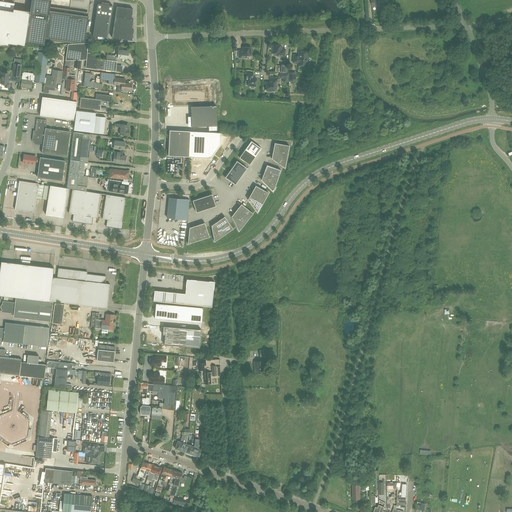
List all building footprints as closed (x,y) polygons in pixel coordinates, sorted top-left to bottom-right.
[(0,0),(0,45),(8,46),(8,43),(25,46),(25,42),(44,45),(45,39),(71,43),(84,42),(88,16),(69,13),(69,10),(50,7),(50,0),(31,0),(30,11),(14,8),(14,3),(0,0)] [(109,5),(109,4),(108,4),(108,5),(102,4),(102,3),(101,3),(101,4),(97,3),(93,35),(108,38),(112,5),(109,5)] [(116,6),(115,16),(131,19),(133,9),(116,6)] [(133,19),(131,19),(115,16),(113,27),(132,29),(133,19)] [(132,40),(133,34),(134,30),(132,29),(113,27),(112,37),(132,40)] [(115,61),(107,60),(97,59),(98,54),(87,53),(88,43),(68,44),(65,61),(86,60),(85,68),(95,69),(116,71),(117,61),(115,61)] [(273,52),(279,53),(278,56),(284,56),(285,49),(281,49),(282,46),(274,45),(273,46),(272,45),(271,46),(271,49),(272,50),(273,50),(273,52)] [(247,57),(247,55),(251,55),(251,52),(252,52),(253,51),(253,49),(252,48),(251,48),(251,47),(243,47),(243,50),(239,50),(239,57),(247,57)] [(108,55),(107,60),(115,61),(116,58),(127,59),(128,51),(118,49),(118,52),(115,56),(108,55)] [(308,52),(306,51),(305,50),(303,50),(302,51),(300,51),(299,56),(294,55),(294,62),(298,62),(298,65),(306,66),(308,52)] [(44,83),(46,68),(48,53),(38,52),(34,81),(44,83)] [(20,77),(21,64),(14,63),(12,76),(20,77)] [(46,78),(46,83),(50,83),(54,84),(54,82),(60,83),(62,71),(53,70),(52,79),(46,78)] [(8,84),(9,73),(2,72),(0,83),(5,84),(5,87),(9,88),(9,84),(8,84)] [(122,85),(121,90),(131,91),(132,83),(125,82),(125,79),(115,78),(115,74),(100,72),(100,79),(109,80),(108,84),(122,85)] [(253,74),(246,73),(246,81),(248,81),(248,85),(250,85),(250,87),(251,88),(254,88),(255,87),(255,86),(256,78),(253,78),(253,74)] [(21,86),(31,88),(32,81),(34,81),(34,75),(23,74),(21,86)] [(279,74),(279,78),(283,78),(283,82),(287,82),(287,74),(279,74)] [(70,76),(69,76),(66,76),(64,76),(63,78),(67,79),(66,90),(74,91),(75,80),(70,79),(70,76)] [(96,81),(91,81),(92,77),(86,76),(86,81),(81,80),(80,85),(95,87),(96,81)] [(277,85),(277,83),(277,79),(270,78),(270,82),(267,82),(266,90),(267,90),(267,91),(268,93),(270,93),(271,92),(271,91),(274,91),(274,84),(277,85)] [(173,89),(173,104),(207,103),(207,88),(173,89)] [(101,100),(111,101),(112,95),(97,94),(96,99),(81,97),(79,107),(100,110),(101,100)] [(42,96),(40,115),(74,120),(77,101),(42,96)] [(216,105),(191,106),(191,115),(191,116),(191,117),(191,121),(191,122),(192,122),(192,126),(191,126),(191,127),(209,126),(211,126),(212,126),(212,125),(216,125),(216,126),(217,126),(216,105)] [(76,110),(74,129),(103,133),(105,117),(95,116),(95,112),(76,110)] [(37,119),(35,131),(34,131),(33,139),(33,140),(33,141),(34,142),(34,143),(35,143),(36,143),(39,144),(39,143),(43,144),(42,153),(67,157),(70,131),(46,128),(47,120),(37,119)] [(117,123),(116,126),(120,127),(120,134),(127,135),(127,134),(129,134),(129,131),(128,130),(128,124),(117,123)] [(190,131),(169,130),(168,155),(189,156),(190,131)] [(190,131),(189,156),(210,157),(212,155),(214,152),(219,144),(220,132),(217,132),(190,131)] [(73,132),(70,160),(80,161),(80,156),(88,157),(89,151),(92,151),(93,146),(90,145),(91,139),(82,138),(83,133),(73,132)] [(111,147),(124,149),(125,142),(115,140),(114,145),(111,144),(111,147)] [(251,141),(245,149),(255,156),(261,148),(251,141)] [(274,143),(273,149),(288,152),(289,145),(283,144),(274,143)] [(255,156),(245,149),(239,157),(249,165),(255,156)] [(288,152),(273,149),(272,155),(287,158),(288,152)] [(126,157),(125,157),(125,156),(121,156),(122,153),(114,152),(113,161),(125,163),(125,162),(126,162),(126,158),(126,157)] [(35,164),(36,156),(24,155),(23,163),(35,164)] [(287,158),(272,155),(271,158),(279,164),(283,167),(285,168),(286,163),(287,158)] [(37,177),(62,181),(65,160),(40,157),(37,177)] [(176,173),(176,172),(177,162),(180,163),(181,163),(181,162),(181,158),(173,158),(173,157),(173,158),(173,161),(168,161),(168,160),(168,161),(167,172),(167,173),(168,173),(176,173)] [(79,171),(80,161),(70,160),(68,174),(84,176),(84,171),(79,171)] [(237,161),(231,169),(241,176),(247,168),(237,161)] [(264,171),(279,176),(281,170),(275,168),(267,165),(264,171)] [(109,177),(128,179),(129,174),(130,170),(128,170),(128,171),(110,169),(109,177)] [(235,184),(241,176),(231,169),(225,177),(235,184)] [(264,171),(262,176),(276,181),(279,176),(264,171)] [(89,176),(84,176),(68,174),(67,188),(77,190),(77,186),(87,188),(89,176)] [(276,181),(262,176),(261,180),(268,187),(272,190),(273,191),(274,187),(276,181)] [(15,209),(34,213),(36,198),(42,198),(44,185),(19,181),(15,209)] [(110,182),(108,191),(126,193),(126,194),(127,194),(128,191),(128,185),(129,182),(128,182),(123,181),(122,181),(121,184),(110,182)] [(68,188),(50,185),(44,185),(42,198),(48,199),(46,214),(63,217),(68,188)] [(255,185),(252,191),(265,198),(269,193),(263,190),(255,185)] [(72,221),(82,222),(87,191),(82,191),(72,189),(69,213),(74,214),(72,221)] [(101,194),(87,191),(82,222),(92,224),(93,217),(98,218),(101,194)] [(265,198),(252,191),(249,196),(263,203),(265,198)] [(122,221),(125,197),(106,194),(102,218),(107,219),(106,226),(122,229),(123,221),(122,221)] [(202,197),(206,209),(216,206),(212,194),(202,197)] [(263,203),(249,196),(248,199),(254,207),(256,211),(257,212),(260,208),(263,203)] [(206,209),(202,197),(192,200),(196,212),(206,209)] [(169,198),(167,218),(187,220),(189,200),(169,198)] [(237,209),(249,218),(253,213),(248,209),(241,204),(237,209)] [(237,209),(233,213),(245,223),(249,218),(237,209)] [(242,227),(245,223),(233,213),(231,216),(236,225),(238,229),(239,231),(242,227)] [(219,220),(228,232),(233,229),(230,224),(229,224),(224,216),(219,220)] [(219,220),(214,223),(223,236),(228,232),(219,220)] [(205,222),(199,224),(203,239),(209,237),(207,231),(205,222)] [(218,239),(223,236),(214,223),(211,225),(213,235),(214,240),(214,241),(218,239)] [(199,224),(193,226),(197,240),(203,239),(199,224)] [(197,240),(193,226),(189,227),(188,237),(188,242),(188,244),(192,242),(197,240)] [(0,295),(5,296),(34,299),(50,301),(52,277),(54,267),(38,265),(1,261),(0,269),(0,295)] [(50,301),(105,308),(107,308),(110,284),(105,283),(106,276),(87,274),(87,271),(58,268),(57,277),(52,277),(50,301)] [(212,306),(214,282),(189,279),(187,293),(185,293),(184,293),(183,303),(183,304),(212,306)] [(153,300),(174,303),(174,302),(175,292),(154,290),(153,300)] [(3,301),(2,304),(2,312),(18,314),(17,318),(51,322),(53,302),(16,297),(15,303),(3,301)] [(54,303),(52,323),(62,324),(64,304),(54,303)] [(155,303),(154,318),(166,319),(178,320),(190,321),(202,322),(203,307),(191,306),(179,305),(167,304),(155,303)] [(115,315),(106,314),(107,314),(106,320),(96,319),(97,313),(92,312),(90,327),(95,328),(101,328),(113,330),(115,315)] [(3,341),(23,343),(25,324),(5,322),(5,328),(0,327),(0,337),(3,338),(3,341)] [(49,327),(25,324),(23,343),(47,346),(49,327)] [(163,326),(162,334),(164,334),(164,344),(199,347),(201,329),(163,326)] [(98,345),(97,360),(114,362),(115,351),(114,351),(115,346),(109,346),(108,345),(106,345),(105,345),(98,345)] [(46,364),(38,363),(39,355),(28,354),(27,362),(21,361),(21,358),(8,357),(8,354),(5,354),(5,349),(0,348),(0,372),(44,378),(46,364)] [(259,351),(259,352),(260,357),(274,356),(273,349),(259,351)] [(166,356),(159,355),(155,355),(155,358),(150,358),(150,359),(149,360),(150,361),(150,365),(160,366),(160,361),(166,362),(166,356)] [(46,367),(51,367),(68,369),(72,370),(72,365),(75,366),(76,364),(47,361),(46,367)] [(254,361),(254,364),(255,373),(265,372),(264,361),(254,361)] [(216,375),(216,366),(212,366),(212,372),(204,372),(205,384),(211,383),(210,375),(212,375),(216,375)] [(66,389),(72,389),(72,385),(71,384),(66,383),(68,369),(51,367),(50,374),(55,374),(54,387),(66,389)] [(106,373),(100,372),(99,376),(98,384),(109,385),(110,377),(106,376),(106,373)] [(149,379),(152,379),(152,383),(164,384),(164,378),(159,377),(159,373),(149,372),(149,375),(148,376),(148,378),(149,379)] [(153,384),(153,385),(153,387),(153,390),(158,391),(158,394),(158,395),(158,398),(163,398),(164,398),(166,385),(153,384)] [(78,392),(72,392),(48,389),(46,409),(61,411),(76,412),(77,408),(80,408),(81,398),(78,397),(78,395),(78,392)] [(161,415),(161,408),(161,407),(163,407),(163,403),(159,403),(159,407),(152,406),(151,414),(152,414),(153,415),(155,416),(155,415),(157,415),(157,416),(159,416),(160,415),(161,415)] [(52,436),(54,411),(42,409),(40,435),(52,436)] [(183,441),(180,451),(183,452),(183,451),(185,452),(187,444),(186,443),(187,436),(188,432),(184,432),(184,435),(185,436),(183,441)] [(178,441),(175,448),(177,449),(177,450),(180,451),(183,441),(185,436),(184,435),(182,435),(180,440),(180,441),(178,441)] [(188,444),(186,452),(188,453),(188,454),(190,455),(194,445),(194,438),(195,436),(192,435),(191,445),(188,444)] [(59,451),(60,438),(42,436),(42,441),(40,441),(38,456),(54,458),(54,451),(59,451)] [(194,445),(190,455),(194,456),(194,455),(196,456),(196,455),(199,456),(202,449),(198,448),(199,439),(194,438),(194,445)] [(76,440),(67,439),(66,451),(75,451),(76,440)] [(86,462),(89,462),(97,463),(98,452),(97,452),(98,445),(85,444),(84,453),(87,453),(86,462)] [(143,475),(147,463),(142,461),(137,476),(142,477),(143,475)] [(143,475),(142,477),(145,478),(146,473),(148,474),(149,471),(152,465),(147,463),(143,475)] [(161,468),(156,466),(152,478),(154,479),(157,480),(158,475),(161,468)] [(159,479),(157,486),(162,487),(164,480),(168,468),(164,466),(159,479)] [(164,480),(162,487),(165,488),(166,483),(168,476),(170,477),(173,469),(168,468),(164,480)] [(73,472),(46,469),(44,483),(71,486),(73,472)] [(169,480),(169,482),(171,483),(173,483),(178,471),(173,469),(170,477),(169,480)] [(171,491),(170,494),(174,496),(179,482),(182,483),(182,482),(184,478),(181,477),(182,473),(178,471),(173,483),(172,486),(171,491)] [(80,484),(93,485),(96,485),(96,480),(87,479),(87,477),(84,477),(83,479),(81,479),(80,484)] [(90,511),(92,496),(80,495),(64,493),(63,501),(62,511),(68,511),(90,511)] [(397,503),(397,505),(399,505),(401,506),(401,503),(405,503),(405,500),(406,500),(406,499),(406,497),(397,496),(397,503)] [(188,499),(169,497),(172,497),(171,504),(187,506),(188,499)] [(381,506),(378,511),(388,511),(389,509),(383,507),(385,503),(384,503),(384,502),(382,501),(379,500),(379,502),(381,503),(381,506)] [(374,509),(373,511),(378,511),(381,506),(381,503),(379,502),(378,505),(377,507),(375,506),(374,509)]
